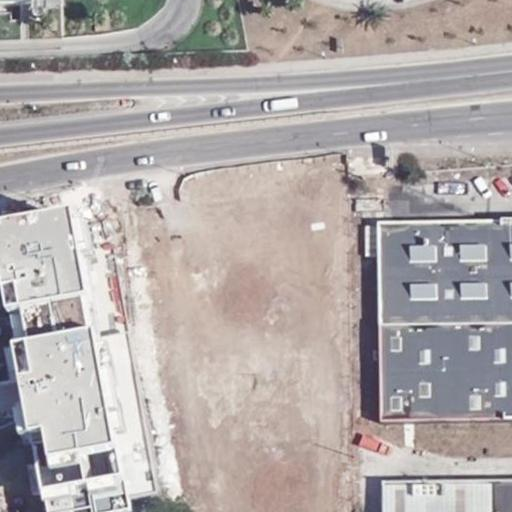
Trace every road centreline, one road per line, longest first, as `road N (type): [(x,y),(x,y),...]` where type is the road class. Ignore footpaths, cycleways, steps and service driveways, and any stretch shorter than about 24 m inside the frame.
road 1 (secondary): [(0,180),(121,157),(511,116)]
road 2 (primary): [(411,79),(0,136)]
road 3 (secondary): [(411,79),(0,91)]
road 4 (unknown): [(89,163),(139,461),(127,490),(88,511)]
